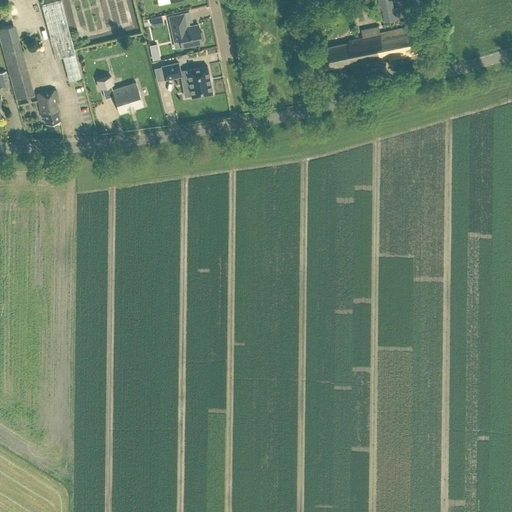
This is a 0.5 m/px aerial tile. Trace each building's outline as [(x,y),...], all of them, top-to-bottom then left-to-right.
[(81,77),(60,0),(59,0),(42,5),(56,58),(62,56),(69,80),(81,77)] [(392,0),(378,0),(380,9),(382,9),(385,21),(400,18),(398,6),(394,6),(392,0)] [(181,14),(169,16),(173,34),(178,33),(179,39),(181,46),(201,41),(201,40),(203,39),(201,30),(199,31),(198,24),(189,25),(186,26),(185,21),(182,22),(181,14)] [(151,18),(152,25),(162,23),(161,16),(151,18)] [(382,56),(388,54),(385,38),(384,31),(380,32),(378,24),(361,28),(363,36),(348,39),(349,41),(323,47),(328,68),(361,61),(361,63),(382,59),(382,56)] [(385,38),(388,54),(389,58),(417,52),(412,26),(384,31),(385,38)] [(19,39),(1,44),(16,98),(34,93),(19,39)] [(178,61),(162,64),(164,79),(181,76),(182,85),(189,84),(191,96),(212,93),(207,65),(179,70),(178,61)] [(0,71),(0,83),(1,86),(9,84),(5,70),(0,71)] [(112,89),(111,84),(113,83),(110,75),(96,79),(99,88),(102,87),(105,98),(114,95),(119,112),(128,109),(128,110),(134,108),(134,107),(143,104),(136,82),(112,89)] [(59,120),(56,103),(59,102),(56,89),(36,93),(41,116),(44,116),(45,123),(59,120)] [(61,103),(63,110),(70,107),(68,101),(61,103)]
